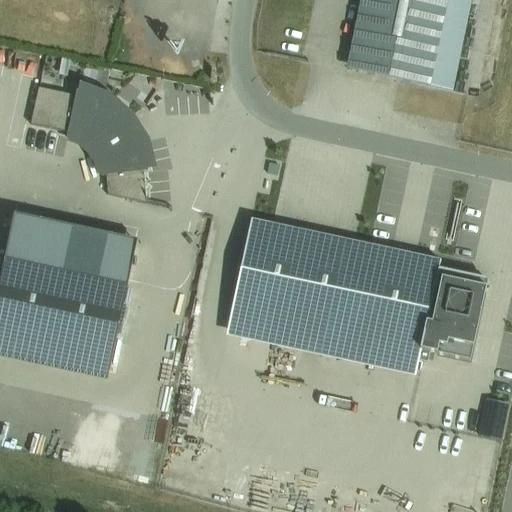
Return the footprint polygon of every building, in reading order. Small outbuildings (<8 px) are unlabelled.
[(357,0),(342,73),(450,96),(470,0),(357,0)] [(93,179),(105,178),(106,198),(144,207),(143,175),(154,175),(150,153),(141,134),(128,116),(105,97),(74,82),(71,98),(36,92),(29,129),(64,135),(62,143),(81,155),(89,164),(93,179)] [(11,218),(0,268),(0,361),(103,384),(134,245),(11,218)] [(249,224),(224,338),(412,380),(415,364),(424,366),(426,356),(464,364),(482,285),(435,275),(437,266),(249,224)] [(7,449),(69,463),(78,420),(86,422),(89,407),(44,397),(40,417),(23,413),(18,432),(11,430),(7,449)]
